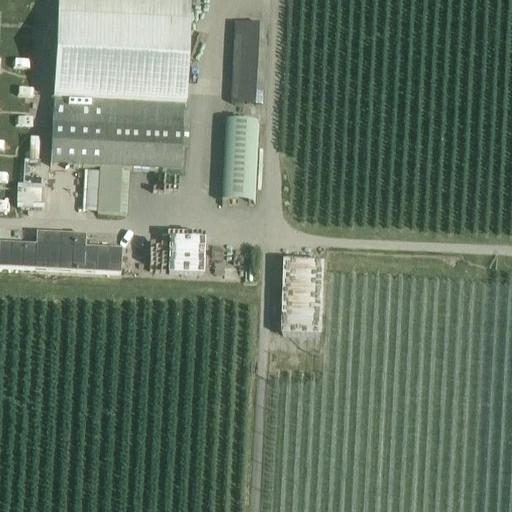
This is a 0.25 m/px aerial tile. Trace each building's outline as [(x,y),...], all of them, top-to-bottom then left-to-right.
[(48,167),(99,170),(97,215),(127,217),(129,174),(123,174),(123,171),(180,174),(183,108),(184,109),(189,0),(56,0),(52,87),(48,167)] [(236,23),(232,104),(256,106),(261,25),(236,23)] [(255,204),(259,123),(227,122),(222,202),(255,204)] [(28,187),(21,187),(20,210),(24,210),(47,211),(48,188),(28,187)] [(0,244),(0,269),(121,276),(122,251),(85,249),(86,237),(36,234),(35,247),(0,244)]
